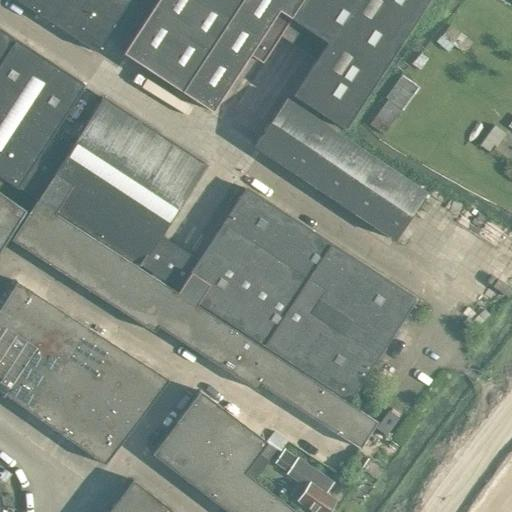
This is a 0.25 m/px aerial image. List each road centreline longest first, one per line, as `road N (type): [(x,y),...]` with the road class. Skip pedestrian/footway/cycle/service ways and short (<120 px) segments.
road 1 (unclassified): [(433,315),(425,284),(0,1)]
road 2 (unknown): [(178,370),(271,408),(332,454)]
